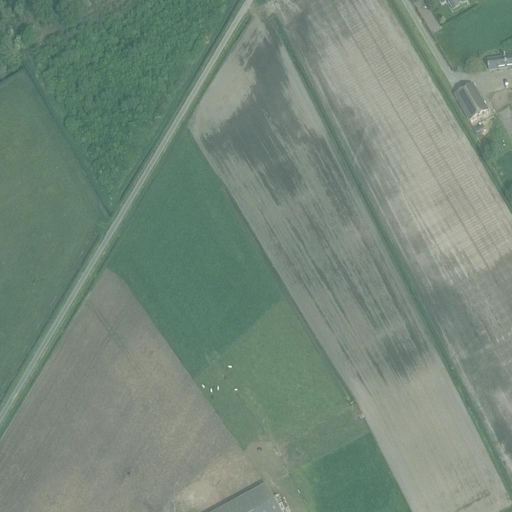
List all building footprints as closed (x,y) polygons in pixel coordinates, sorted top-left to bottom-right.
[(467,5),(463,0),(445,0),(453,13),(467,5)] [(488,73),(498,72),(508,70),(508,72),(511,71),(511,54),(503,56),(504,59),(486,62),(488,73)] [(487,112),(472,86),(455,96),(470,122),(487,112)] [(475,130),(478,136),(486,132),(483,126),(475,130)] [(279,511),(266,486),(218,511),(279,511)]
